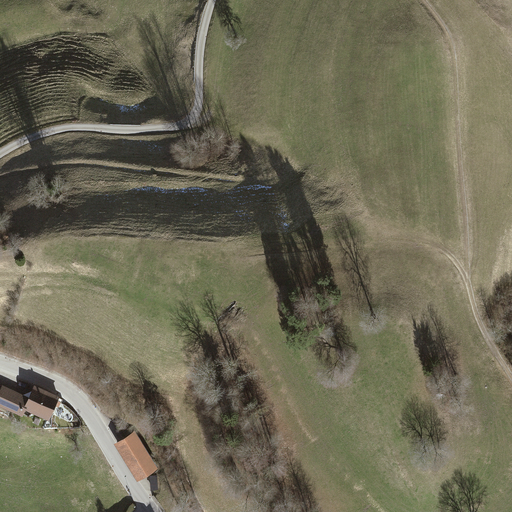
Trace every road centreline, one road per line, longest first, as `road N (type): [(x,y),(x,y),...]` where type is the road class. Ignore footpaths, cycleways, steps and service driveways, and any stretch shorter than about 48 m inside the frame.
road 1 (unclassified): [(0,154),(60,129),(184,123),(199,98),(200,44),(212,0)]
road 2 (track): [(423,0),(453,54),(469,285)]
road 3 (track): [(262,252),(428,244),(450,255),(469,285)]
road 4 (tertiary): [(0,362),(64,389),(84,408),(149,511)]
road 5 (track): [(0,44),(54,26),(104,26),(118,0)]
